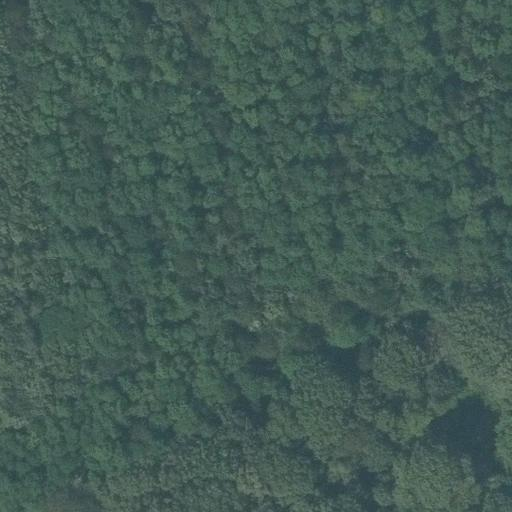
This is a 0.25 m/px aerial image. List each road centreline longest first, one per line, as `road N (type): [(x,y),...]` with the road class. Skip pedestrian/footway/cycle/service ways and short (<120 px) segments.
road 1 (track): [(511,175),(0,432)]
road 2 (track): [(399,511),(511,432)]
